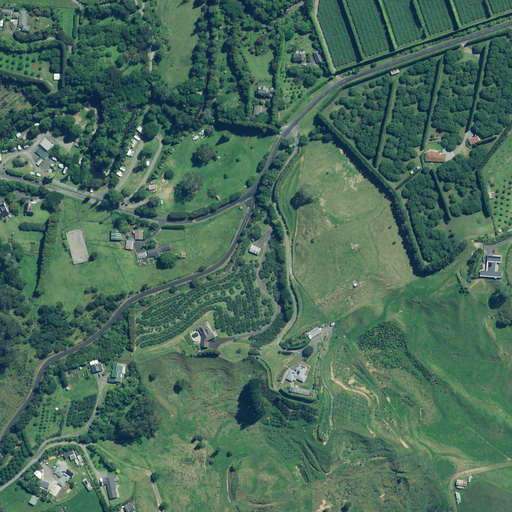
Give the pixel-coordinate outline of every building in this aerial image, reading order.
[(19,10),(19,14),(18,14),(19,12),(13,12),(12,18),(18,18),(18,16),(19,16),(18,27),(22,27),(22,30),(28,31),(28,27),(25,27),(27,11),(19,10)] [(321,54),(319,50),(314,52),(314,53),(313,53),(317,63),(323,61),(321,54)] [(304,60),(303,54),(300,54),(300,53),(296,53),(296,51),(293,52),(294,61),(304,60)] [(265,88),(265,86),(257,86),(256,94),(261,94),(260,97),(270,98),(270,96),(273,97),(273,94),(275,94),(275,89),(265,88)] [(261,106),(255,105),(253,114),(259,115),(261,106)] [(143,128),(139,125),(135,130),(142,135),(145,131),(143,128)] [(480,141),(478,136),(468,140),(471,145),(480,141)] [(54,144),(46,138),(45,139),(44,139),(43,140),(43,141),(41,143),(42,144),(47,149),(49,150),(51,148),(52,149),(53,147),(52,146),(54,144)] [(47,149),(42,144),(36,151),(41,156),(46,151),(45,150),(47,149)] [(439,152),(426,152),(425,161),(446,162),(446,155),(439,155),(439,152)] [(111,229),(110,239),(121,240),(122,230),(111,229)] [(143,230),(134,230),(134,233),(136,233),(136,239),(143,239),(143,230)] [(160,247),(148,250),(150,257),(155,256),(156,258),(164,257),(162,251),(171,249),(170,243),(160,245),(160,247)] [(253,245),(250,251),(258,255),(261,249),(253,245)] [(495,277),(495,278),(498,278),(498,277),(502,278),(502,272),(496,272),(497,262),(501,262),(502,256),(488,255),(487,271),(481,270),(481,276),(495,277)] [(201,338),(200,346),(208,348),(209,341),(216,337),(213,332),(212,333),(206,322),(194,328),(196,331),(197,330),(201,338)] [(309,333),(313,338),(321,333),(318,328),(309,333)] [(102,370),(101,363),(91,365),(93,373),(102,370)] [(112,368),(113,368),(113,370),(112,370),(112,373),(111,373),(110,376),(109,376),(108,382),(114,382),(121,382),(121,377),(120,377),(120,374),(122,374),(122,367),(117,366),(117,364),(113,363),(112,368)] [(305,376),(308,368),(300,365),(299,368),(298,367),(296,371),(297,371),(296,373),(291,370),(287,379),(293,382),(294,380),(296,381),(297,379),(304,383),(307,377),(305,376)] [(80,462),(75,452),(72,454),(76,464),(80,462)] [(65,474),(68,470),(67,469),(68,467),(66,465),(67,464),(63,461),(61,462),(54,473),(61,477),(57,483),(62,487),(66,481),(67,482),(70,477),(65,474)] [(116,489),(113,477),(102,479),(104,485),(106,484),(110,499),(117,497),(115,489),(116,489)] [(51,483),(42,480),(40,486),(48,489),(51,483)] [(38,499),(33,496),(29,503),(34,506),(38,499)]
